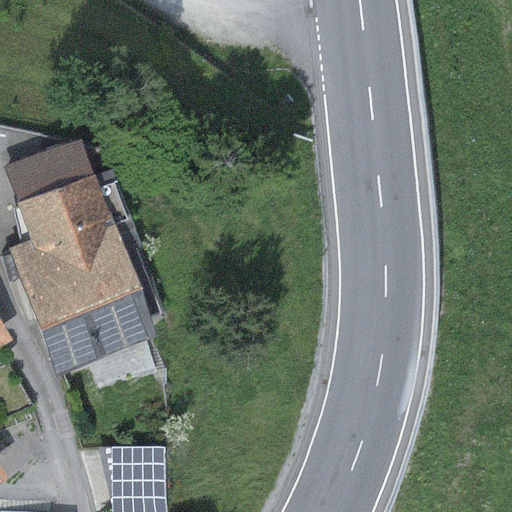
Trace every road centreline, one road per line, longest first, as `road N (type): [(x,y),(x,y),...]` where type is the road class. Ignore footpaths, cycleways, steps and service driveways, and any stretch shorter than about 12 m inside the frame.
road 1 (primary): [(315,511),(335,473),(361,357),(362,265),(338,0)]
road 2 (residential): [(0,287),(57,421),(79,511)]
